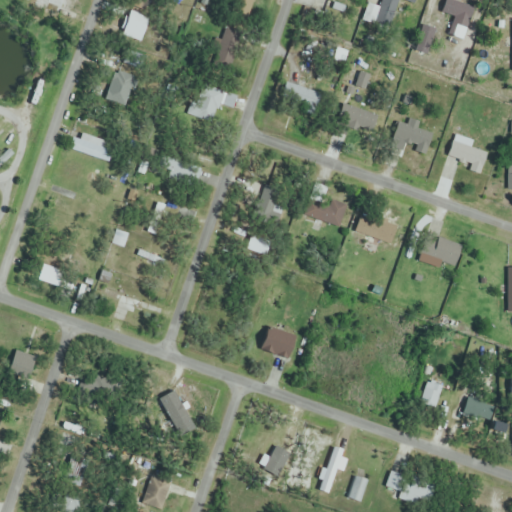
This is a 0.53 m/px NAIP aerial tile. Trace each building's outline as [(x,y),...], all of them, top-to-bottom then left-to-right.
[(235,0),(233,9),(250,13),(253,0),(235,0)] [(380,0),(378,9),(372,8),(369,19),(397,28),(405,0),(380,0)] [(466,25),(455,20),(449,35),(460,39),(466,25)] [(429,55),(435,29),(422,26),(416,52),(429,55)] [(305,94),(295,85),(288,93),(299,102),(305,94)] [(377,115),(342,104),(337,122),(372,133),(377,115)] [(398,122),(392,141),(426,153),(433,134),(418,129),(420,123),(410,119),(408,126),(398,122)] [(115,142),(83,132),(81,139),(72,137),(68,149),(108,162),(115,142)] [(470,166),(469,170),(480,174),(487,153),(453,142),(447,158),(470,166)] [(275,224),(286,202),(264,191),(253,213),(275,224)] [(340,227),(347,206),(306,194),(300,215),(340,227)] [(397,227),(359,216),(354,233),(392,244),(397,227)] [(127,235),(117,231),(112,244),(123,247),(127,235)] [(264,257),(272,241),(253,232),(245,249),(264,257)] [(419,254),(453,267),(461,246),(436,237),(436,238),(426,235),(419,254)] [(62,247),(51,253),(56,263),(67,257),(62,247)] [(162,261),(143,250),(138,257),(157,269),(162,261)] [(37,279),(69,295),(75,282),(44,266),(37,279)] [(99,297),(139,312),(144,301),(104,285),(99,297)] [(259,348),(286,360),(296,339),(269,326),(259,348)] [(37,356),(18,348),(7,372),(27,381),(37,356)] [(81,384),(99,401),(110,388),(91,372),(81,384)] [(443,387),(429,380),(418,403),(432,410),(443,387)] [(463,412),(481,417),(485,403),(468,398),(463,412)] [(196,420),(162,405),(154,422),(188,437),(196,420)] [(318,490),(327,493),(344,451),(335,447),(318,490)] [(392,492),(424,500),(429,479),(397,471),(392,492)] [(162,511),(170,483),(151,477),(142,505),(162,511)] [(347,497),(359,503),(369,484),(357,478),(347,497)] [(79,511),(79,494),(58,494),(58,511),(79,511)]
